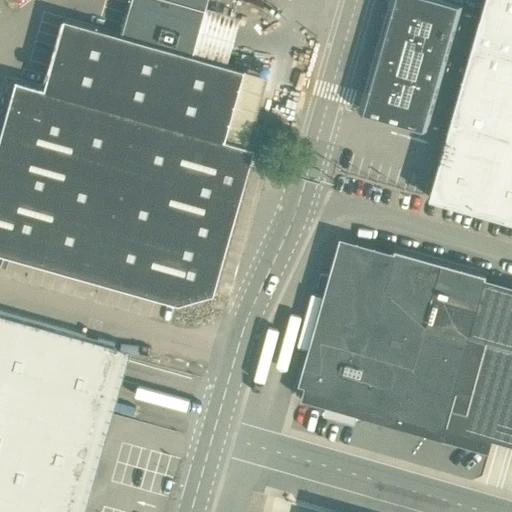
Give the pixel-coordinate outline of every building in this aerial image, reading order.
[(63,17),(44,87),(224,138),(244,68),(192,53),(206,0),(129,0),(120,33),(63,17)] [(448,128),(479,17),(418,0),(394,0),(365,104),(386,110),(384,117),(400,122),(402,115),(448,128)] [(511,0),(483,0),(479,17),(448,128),(428,196),(511,219),(511,0)] [(44,87),(15,79),(0,132),(0,251),(178,302),(213,292),(254,147),(224,138),(44,87)] [(391,257),(344,244),(302,396),(488,449),(504,394),(511,396),(511,291),(482,283),(484,273),(394,248),(391,257)] [(318,277),(314,292),(327,295),(331,281),(318,277)] [(0,511),(68,511),(114,351),(0,318),(0,511)]
